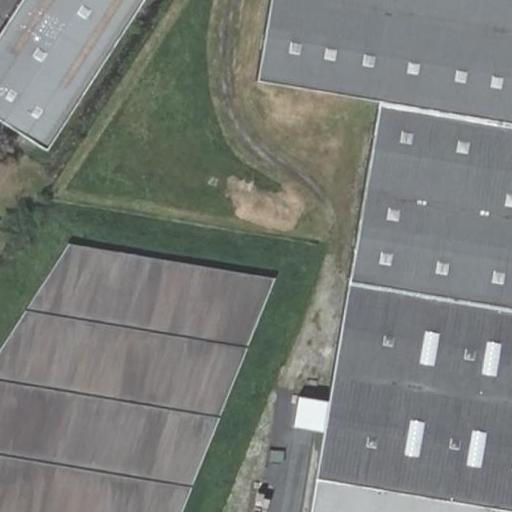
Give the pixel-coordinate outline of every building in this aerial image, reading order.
[(18,0),(0,27),(0,114),(45,145),(142,0),(18,0)] [(511,131),(511,0),(276,0),(260,86),(382,108),(511,131)] [(511,131),(382,108),(351,286),(511,315),(511,131)] [(0,511),(182,511),(274,274),(65,242),(0,375),(0,511)] [(511,511),(511,315),(351,286),(316,478),(506,511),(511,511)] [(506,511),(316,478),(310,511),(506,511)]
